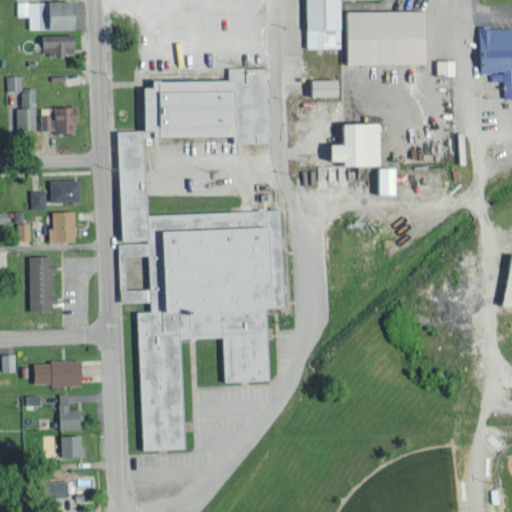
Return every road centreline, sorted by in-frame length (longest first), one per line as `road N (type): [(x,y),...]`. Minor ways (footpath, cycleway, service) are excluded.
road 1 (residential): [(272,0),(274,127),(298,224),(303,328),(264,417),(175,511)]
road 2 (residential): [(115,511),(93,0)]
road 3 (residential): [(488,240),(469,0)]
